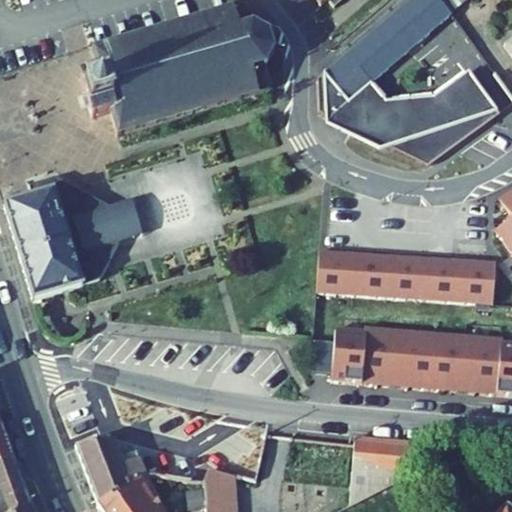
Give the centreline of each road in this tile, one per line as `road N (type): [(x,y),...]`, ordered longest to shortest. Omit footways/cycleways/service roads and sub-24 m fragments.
road 1 (residential): [(20,374),(70,366),(206,400),(511,434)]
road 2 (residential): [(511,159),(438,188),(380,183),(327,164),(299,123),(303,51),(269,0)]
road 3 (primary): [(20,374),(69,511)]
